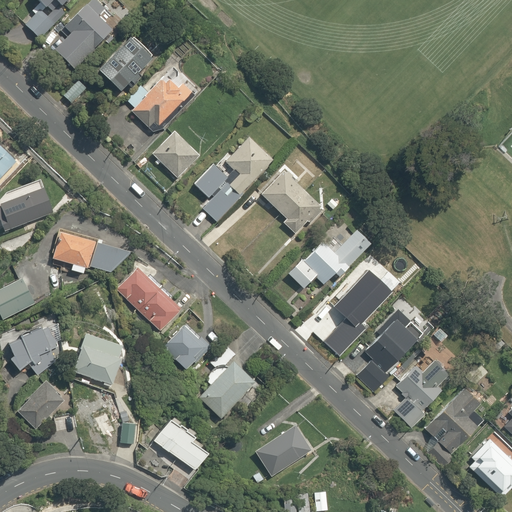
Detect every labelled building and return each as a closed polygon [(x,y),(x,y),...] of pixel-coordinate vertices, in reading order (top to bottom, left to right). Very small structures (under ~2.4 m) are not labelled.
[(28,0),(38,9),(46,17),(53,9),(58,14),(71,0),(28,0)] [(67,34),(49,52),(71,73),(110,32),(95,17),(103,8),(94,0),(87,0),(82,5),(60,28),(67,34)] [(45,18),(37,11),(22,27),(29,34),(37,41),(52,25),(45,18)] [(94,73),(116,93),(125,84),(129,89),(141,76),(137,72),(147,60),(125,40),(94,73)] [(176,86),(164,74),(146,92),(139,86),(125,101),(131,107),(128,110),(146,129),(154,121),(159,126),(191,93),(180,82),(176,86)] [(212,98),(204,106),(212,113),(219,105),(212,98)] [(171,131),(148,155),(174,180),(197,157),(171,131)] [(206,202),(200,209),(214,222),(270,162),(245,139),(222,164),(231,173),(226,179),(210,164),(189,187),(206,202)] [(0,176),(17,159),(0,143),(0,176)] [(303,224),(307,228),(323,212),(280,171),(258,195),(285,221),(280,226),(291,236),(296,231),(303,224)] [(0,200),(0,229),(1,231),(52,213),(43,186),(0,200)] [(82,271),(83,266),(116,274),(124,245),(59,227),(51,257),(69,262),(67,267),(82,271)] [(335,279),(347,265),(365,246),(348,231),(331,251),(318,239),(285,276),(301,290),(312,277),(322,286),(331,275),(335,279)] [(136,309),(159,285),(136,262),(113,286),(136,309)] [(19,273),(0,283),(0,317),(1,319),(34,301),(19,273)] [(159,285),(136,309),(157,329),(180,306),(159,285)] [(368,317),(345,296),(321,321),(344,343),(368,317)] [(396,312),(392,317),(360,351),(369,360),(355,376),(369,389),(373,393),(388,377),(384,373),(415,338),(403,327),(408,323),(396,312)] [(181,321),(160,344),(185,367),(206,344),(181,321)] [(29,365),(33,374),(62,362),(46,322),(4,339),(17,370),(29,365)] [(127,344),(84,328),(69,369),(112,385),(127,344)] [(210,384),(198,397),(220,418),(232,405),(242,415),(260,397),(250,387),(253,383),(231,362),(226,367),(223,365),(235,352),(226,344),(208,362),(215,368),(204,379),(210,384)] [(419,373),(414,368),(393,388),(405,400),(392,413),(405,426),(408,428),(424,412),(422,410),(450,382),(431,362),(419,373)] [(63,398),(41,377),(13,406),(35,427),(63,398)] [(435,443),(447,454),(479,421),(470,413),(477,406),(459,389),(420,429),(431,439),(439,430),(444,434),(435,443)] [(511,407),(508,412),(511,416),(500,428),(511,438),(511,407)] [(106,409),(92,416),(102,437),(116,430),(106,409)] [(192,434),(195,430),(168,412),(150,438),(192,468),(208,445),(192,434)] [(293,424),(254,450),(270,475),(310,449),(293,424)] [(485,438),(461,465),(493,493),(504,480),(511,486),(511,452),(510,451),(506,456),(485,438)] [(144,449),(135,464),(163,481),(172,466),(144,449)] [(191,474),(177,466),(169,479),(183,487),(191,474)] [(307,492),(295,494),(298,511),(300,511),(311,510),(307,492)]
